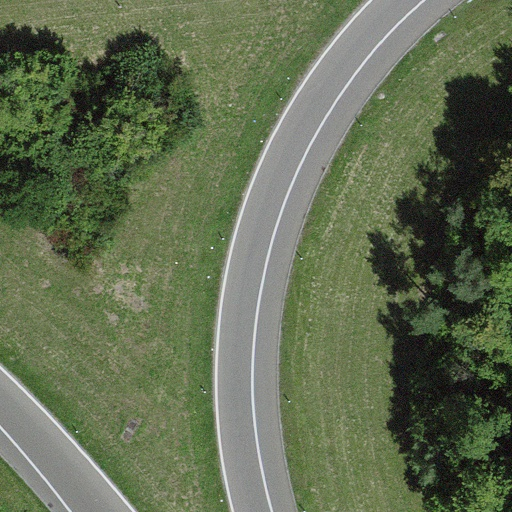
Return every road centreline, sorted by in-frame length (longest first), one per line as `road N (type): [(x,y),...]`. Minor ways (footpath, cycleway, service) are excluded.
road 1 (motorway): [(262,511),(244,357),(263,240),(316,114),(411,0)]
road 2 (motorway): [(0,407),(95,511)]
